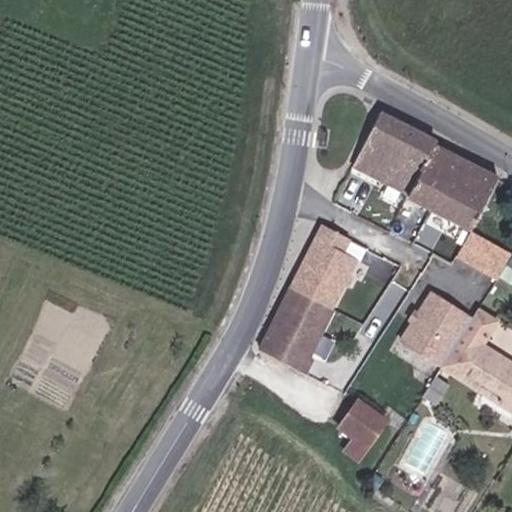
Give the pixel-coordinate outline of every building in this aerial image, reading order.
[(470,230),(496,180),(497,178),(432,144),(434,140),(380,112),(352,166),(410,195),(409,199),(470,230)] [(458,253),(510,284),(511,281),(511,247),(474,226),(458,253)] [(347,240),(321,227),(290,289),(330,309),(355,261),(341,254),(347,240)] [(290,289),(259,350),(294,368),(302,353),(308,357),(331,310),(330,309),(290,289)] [(399,342),(440,368),(441,365),(470,320),(430,294),(399,342)] [(470,320),(441,365),(511,410),(511,366),(480,346),(495,323),(476,311),(470,320)] [(302,353),(294,368),(305,374),(313,359),(308,357),(302,353)] [(426,398),(435,404),(447,386),(438,380),(426,398)] [(338,427),(354,438),(345,451),(358,460),(385,422),(356,402),(338,427)]
